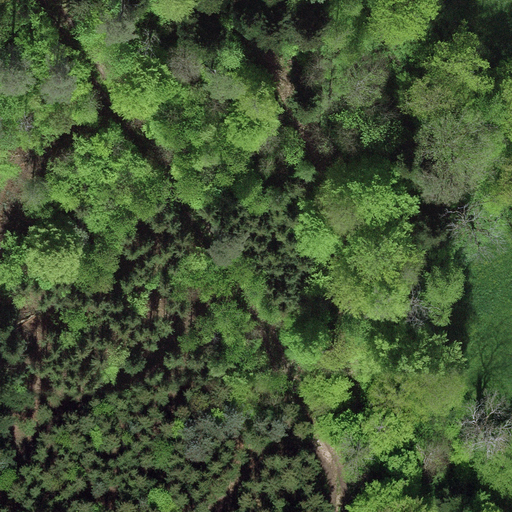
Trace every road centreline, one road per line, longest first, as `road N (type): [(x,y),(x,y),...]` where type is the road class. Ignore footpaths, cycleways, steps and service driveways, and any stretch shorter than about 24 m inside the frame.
road 1 (track): [(341,453),(283,381),(248,293),(48,0)]
road 2 (track): [(342,511),(341,260),(306,145),(235,0)]
